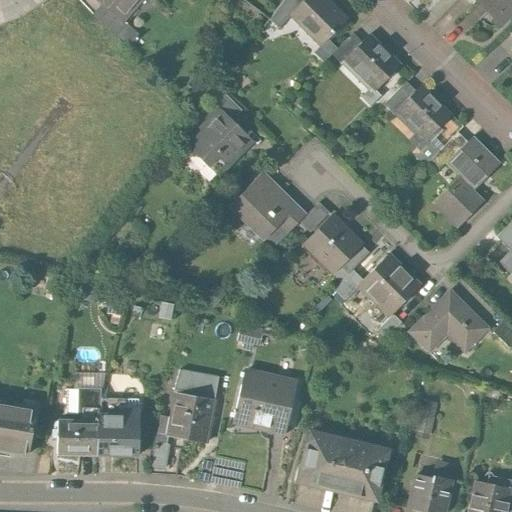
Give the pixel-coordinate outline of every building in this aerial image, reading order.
[(138,0),(92,0),(102,7),(105,10),(106,9),(122,22),(133,9),(132,8),(138,0)] [(283,0),(268,20),(277,29),(289,17),(288,16),(303,0),(283,0)] [(345,20),(324,0),(303,0),(288,16),(289,17),(320,46),(325,40),(345,20)] [(460,0),(469,8),(476,1),(475,0),(460,0)] [(511,0),(475,0),(476,1),(500,24),(511,12),(511,0)] [(105,10),(102,7),(94,17),(119,44),(120,41),(128,49),(139,36),(122,22),(106,9),(105,10)] [(374,41),(368,35),(355,48),(342,61),(343,61),(373,91),(398,66),(374,43),(374,41)] [(335,50),(330,55),(340,64),(343,61),(342,61),(355,48),(346,39),(335,50)] [(330,55),(335,50),(325,40),(320,46),(313,53),(323,63),(330,55)] [(198,80),(190,91),(198,97),(206,86),(198,80)] [(448,117),(420,87),(395,110),(424,140),(448,117)] [(241,110),(219,89),(208,99),(218,109),(218,108),(231,120),(241,110)] [(231,120),(218,108),(218,109),(209,118),(212,120),(187,146),(217,175),(241,151),(242,134),(230,122),(231,120)] [(472,138),(445,164),(458,177),(439,196),(448,204),(440,212),(459,231),(486,204),(473,190),(499,164),(473,138),(472,138)] [(295,207),(262,174),(229,206),(262,239),(278,223),(295,207)] [(304,216),(298,222),(308,231),(326,213),(316,203),(304,216)] [(295,207),(278,223),(287,232),(298,222),(304,216),(295,207)] [(359,244),(331,217),(303,245),(331,273),(359,244)] [(511,218),(493,237),(497,240),(511,255),(511,218)] [(511,265),(511,255),(497,240),(480,257),(501,277),(511,265)] [(417,286),(385,254),(360,280),(355,285),(356,285),(387,316),(417,286)] [(351,271),(335,287),(333,289),(343,299),(355,287),(356,285),(355,285),(360,280),(351,271)] [(213,309),(224,297),(214,287),(202,299),(213,309)] [(484,329),(447,291),(406,332),(421,347),(439,329),(461,351),(484,329)] [(400,325),(392,317),(375,334),(383,341),(400,325)] [(511,344),(511,329),(501,320),(490,331),(507,349),(511,344)] [(217,377),(177,369),(172,393),(175,394),(167,435),(204,442),(217,377)] [(103,384),(104,372),(78,371),(78,383),(103,384)] [(295,382),(244,371),(231,424),(283,436),(295,382)] [(435,405),(422,402),(416,434),(428,437),(435,405)] [(34,411),(0,405),(0,448),(27,453),(34,411)] [(137,408),(119,408),(119,415),(96,415),(96,420),(95,454),(137,455),(137,408)] [(159,445),(165,446),(166,440),(164,439),(168,420),(160,419),(155,444),(159,445)] [(96,420),(56,420),(56,454),(95,454),(96,420)] [(389,453),(310,434),(300,484),(377,502),(389,453)] [(154,449),(151,469),(164,471),(168,446),(165,446),(159,445),(158,450),(154,449)] [(430,477),(415,473),(407,508),(426,511),(442,511),(452,467),(434,463),(430,477)] [(504,511),(510,488),(475,480),(467,511),(504,511)]
